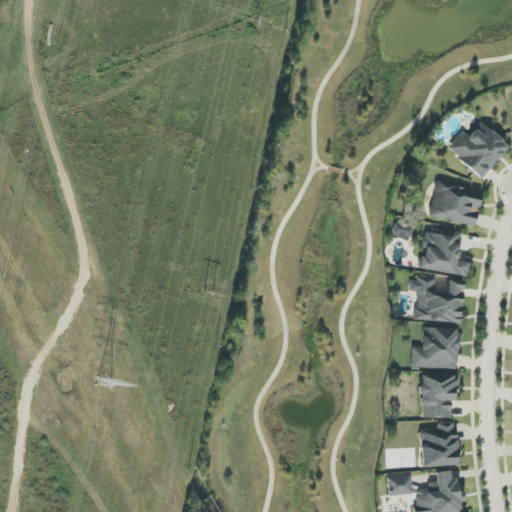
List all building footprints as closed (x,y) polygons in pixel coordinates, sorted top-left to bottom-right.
[(447,150),(482,178),(508,145),(479,123),(468,137),(461,132),(447,150)] [(475,227),(482,192),(436,183),(429,217),(475,227)] [(392,237),(412,238),(413,226),(393,224),(392,237)] [(466,277),(468,263),(457,261),(461,235),(426,230),(422,258),(420,257),(418,269),(466,277)] [(414,320),(459,324),(462,294),(463,282),(448,280),(447,293),(434,292),(435,280),(410,278),(409,292),(416,293),(414,320)] [(411,368),(456,369),(457,329),(422,328),(422,348),(411,347),(411,368)] [(421,375),(421,418),(453,418),(453,375),(421,375)] [(421,467),(457,466),(456,422),(437,423),(437,430),(419,431),(421,467)] [(460,511),(460,502),(464,501),(463,492),(454,492),(453,471),(435,473),(436,483),(428,483),(429,490),(414,491),(415,511),(460,511)] [(388,496),(413,494),(410,474),(386,476),(388,496)]
